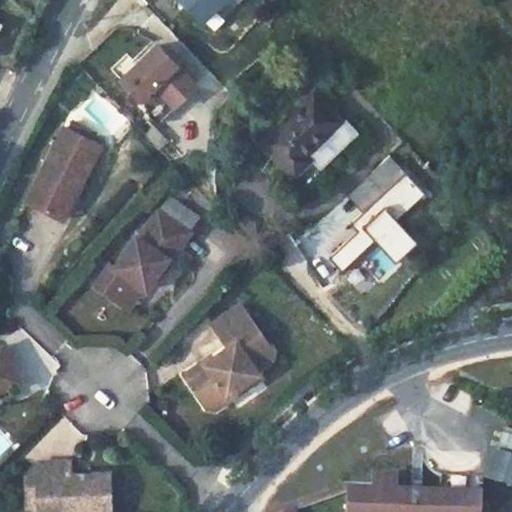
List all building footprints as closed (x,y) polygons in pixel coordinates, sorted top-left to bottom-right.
[(179,0),(206,27),(233,0),(179,0)] [(170,118),(203,87),(160,43),(120,81),(146,109),(154,101),(170,118)] [(318,94),(266,144),(298,179),(317,162),(312,157),(347,124),(318,94)] [(67,127),(28,202),(53,215),(74,176),(84,181),(102,146),(67,127)] [(63,221),(84,181),(74,176),(53,215),(63,221)] [(336,264),(369,296),(395,269),(411,284),(437,257),(418,239),(438,217),(407,189),(336,264)] [(152,291),(173,259),(178,259),(194,234),(162,213),(144,240),(139,237),(118,269),(113,266),(98,287),(120,302),(133,299),(142,285),(152,291)] [(231,350),(207,367),(212,375),(194,387),(209,409),(220,409),(234,399),(232,396),(263,375),(260,371),(276,360),(276,354),(244,308),(216,327),(231,350)] [(0,397),(18,389),(1,354),(0,354),(0,397)] [(207,367),(189,380),(194,387),(212,375),(207,367)] [(511,429),(504,427),(488,476),(511,483),(511,429)] [(111,511),(110,476),(90,477),(90,481),(80,482),(80,477),(71,477),(70,461),(25,462),(26,498),(37,498),(37,511),(111,511)] [(346,490),(345,511),(480,511),(482,476),(440,474),(439,494),(398,493),(398,478),(371,477),(371,491),(346,490)]
